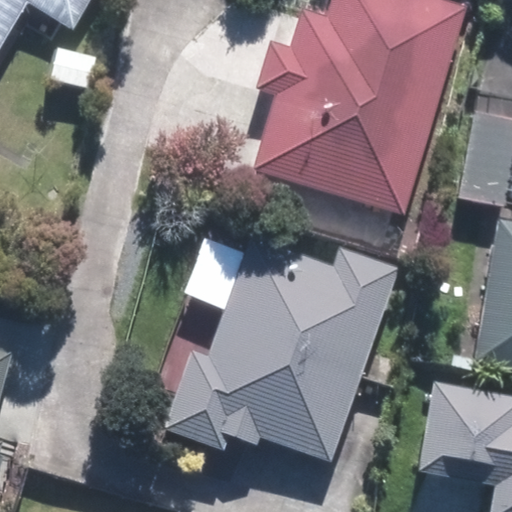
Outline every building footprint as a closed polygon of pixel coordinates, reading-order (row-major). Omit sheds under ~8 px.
[(68,28),(84,0),(0,0),(0,42),(23,3),(68,28)] [(398,216),(461,8),(433,0),(328,0),(322,20),(299,13),(287,51),(265,44),(250,92),(271,98),(260,133),(249,171),(398,216)] [(511,118),(496,115),(476,112),(460,198),(505,206),(511,166),(511,118)] [(511,224),(498,222),(475,363),(511,369),(511,224)] [(371,345),(396,271),(337,251),(331,269),(285,253),(286,251),(277,248),(271,246),(245,238),(203,361),(186,355),(159,434),(218,454),(222,439),(249,448),(252,438),(291,452),(327,464),(368,344),(371,345)] [(0,448),(2,442),(0,441),(0,387),(8,356),(0,354),(0,448)] [(511,511),(511,399),(427,384),(411,476),(448,483),(490,490),(485,511),(511,511)]
